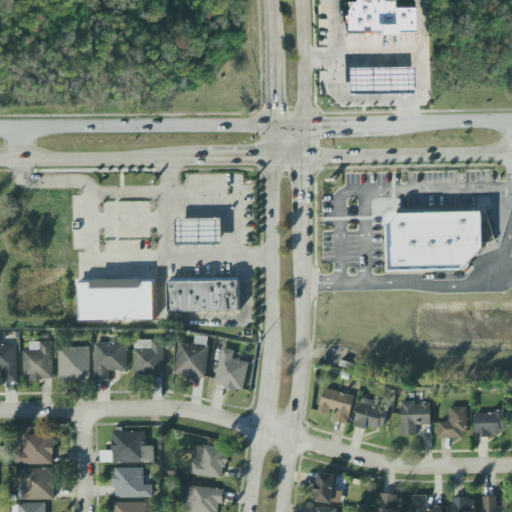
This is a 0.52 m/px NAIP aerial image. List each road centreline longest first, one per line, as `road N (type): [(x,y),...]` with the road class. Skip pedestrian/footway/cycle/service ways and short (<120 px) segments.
road 1 (secondary): [(279,511),(301,324),(304,217)]
road 2 (secondary): [(276,124),(0,129)]
road 3 (residential): [(0,404),(94,403),(261,430)]
road 4 (residential): [(261,430),(434,470),(511,467)]
road 5 (secondary): [(277,161),(269,368)]
road 6 (secondary): [(305,162),(511,156)]
road 7 (secondary): [(0,164),(166,162)]
road 8 (secondary): [(166,162),(305,162)]
road 9 (secondary): [(307,123),(304,0)]
